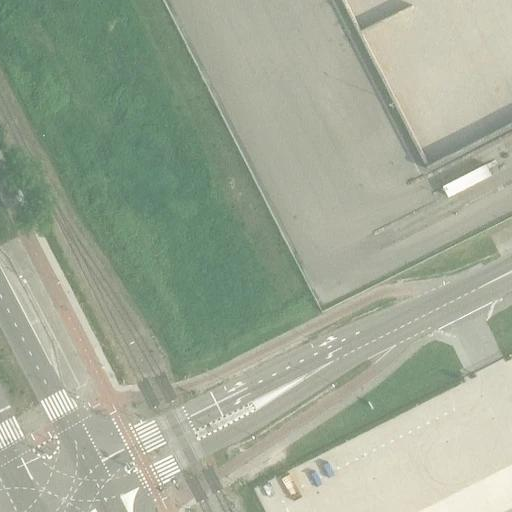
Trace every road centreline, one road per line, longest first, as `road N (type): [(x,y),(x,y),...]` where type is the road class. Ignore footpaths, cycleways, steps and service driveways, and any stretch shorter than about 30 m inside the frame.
road 1 (unclassified): [(102,498),(321,381),(403,324)]
road 2 (unclassified): [(403,324),(358,336),(87,464)]
road 3 (tertiary): [(87,464),(0,293)]
road 4 (unknown): [(511,430),(356,511)]
